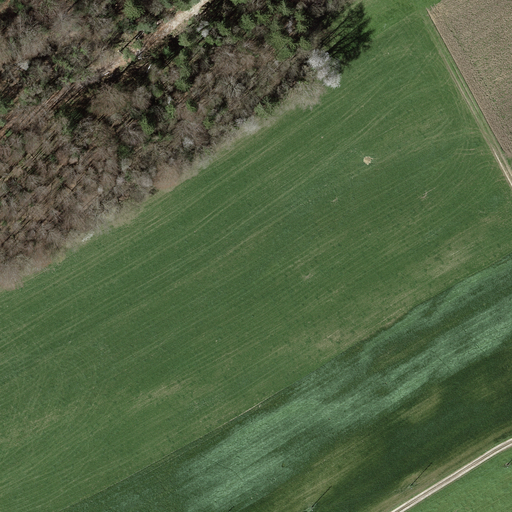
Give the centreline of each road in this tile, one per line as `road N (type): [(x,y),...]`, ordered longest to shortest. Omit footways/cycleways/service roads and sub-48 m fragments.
road 1 (track): [(0,123),(75,89),(203,0)]
road 2 (track): [(420,17),(511,186)]
road 3 (track): [(511,441),(401,511)]
